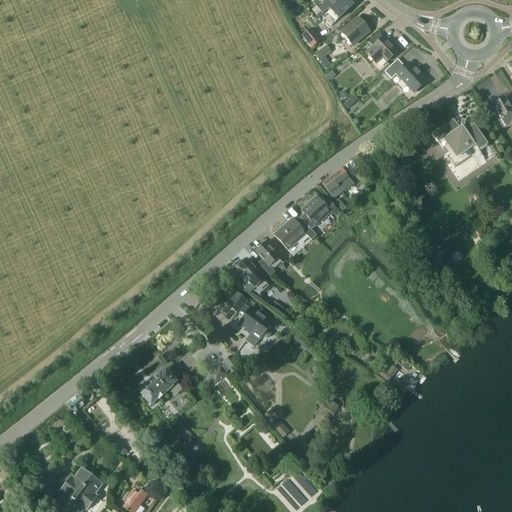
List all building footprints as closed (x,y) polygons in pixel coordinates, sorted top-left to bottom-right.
[(292,0),(287,0),(284,3),(289,9),(296,4),(292,0)] [(331,26),(353,5),(348,0),(340,0),(322,17),(331,26)] [(326,2),(319,9),(323,14),(331,8),(326,2)] [(351,47),(369,32),(358,18),(340,34),(351,47)] [(320,41),(311,29),(302,36),(311,48),(320,41)] [(398,52),(383,37),(373,48),(366,54),(376,65),(383,58),(387,63),(398,52)] [(326,46),(314,54),(319,61),(331,53),(326,46)] [(420,75),(415,69),(414,70),(408,63),(404,67),(397,60),(384,72),(391,80),(396,75),(413,94),(426,82),(419,75),(420,75)] [(327,62),(320,66),(323,70),(330,66),(327,62)] [(493,104),(492,105),(505,126),(511,122),(511,109),(510,106),(509,106),(504,98),(498,101),(498,100),(493,103),(493,104)] [(347,102),(343,106),(347,111),(352,106),(347,102)] [(487,145),(473,124),(482,118),(482,117),(466,128),(463,125),(459,128),(453,120),(422,142),(432,136),(438,144),(439,143),(443,150),(447,147),(451,153),(447,157),(454,168),(487,145)] [(341,169),(330,177),(341,191),(342,193),(353,185),(341,169)] [(330,177),(320,184),(323,188),(332,200),(342,193),(341,191),(330,177)] [(311,230),(330,213),(332,215),(337,211),(328,201),(324,205),(316,198),(301,211),(305,216),(301,219),(311,230)] [(292,219),(274,236),(288,251),(293,257),(311,241),(316,236),(311,230),(301,219),(296,224),(292,219)] [(284,265),(271,250),(273,248),(267,242),(255,252),(263,262),(259,266),(270,278),(284,265)] [(269,286),(246,260),(236,269),(238,271),(233,275),(247,291),(254,296),(261,290),(262,292),(269,286)] [(237,295),(228,307),(237,314),(239,311),(245,316),(239,324),(252,333),(246,341),(254,347),(260,339),(262,337),(264,338),(267,338),(269,337),(271,335),(271,332),(271,330),(269,328),(271,325),(264,320),(266,317),(259,311),(257,314),(250,310),(243,306),(246,302),(237,295)] [(239,367),(230,357),(223,363),(232,373),(239,367)] [(401,360),(397,365),(407,372),(411,367),(401,360)] [(226,375),(219,366),(215,370),(216,372),(212,376),(217,383),(226,375)] [(383,370),(379,375),(388,382),(397,371),(392,367),(387,374),(383,370)] [(166,394),(173,388),(173,387),(178,383),(166,370),(161,374),(153,380),(146,385),(146,386),(139,392),(151,406),(153,405),(154,406),(159,402),(158,401),(158,400),(159,401),(166,394)] [(86,422),(77,411),(85,404),(78,396),(66,406),(72,414),(81,426),(86,422)] [(322,411),(319,415),(328,421),(330,417),(332,419),(337,412),(335,411),(338,407),(330,401),(327,405),(325,403),(320,410),(322,411)] [(281,422),(274,428),(282,438),(289,432),(281,422)] [(97,497),(94,495),(102,485),(81,470),(74,480),(71,478),(61,492),(63,494),(58,501),(72,511),(81,511),(84,509),(86,511),(97,497)] [(140,506),(148,495),(141,490),(138,494),(134,492),(122,508),(127,511),(142,511),(144,509),(140,506)]
